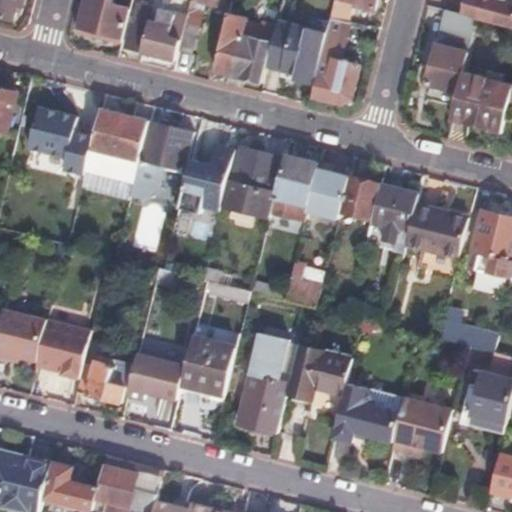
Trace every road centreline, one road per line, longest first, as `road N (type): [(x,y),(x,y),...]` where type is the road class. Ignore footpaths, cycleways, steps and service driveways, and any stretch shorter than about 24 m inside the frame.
road 1 (residential): [(0,408),(415,511)]
road 2 (residential): [(375,138),(48,54)]
road 3 (residential): [(511,181),(399,153),(375,138)]
road 4 (residential): [(375,138),(410,0)]
